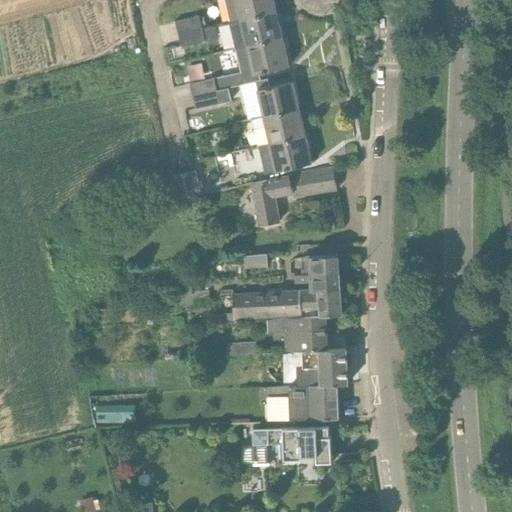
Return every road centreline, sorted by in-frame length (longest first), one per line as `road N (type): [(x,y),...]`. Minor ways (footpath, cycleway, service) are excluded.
road 1 (residential): [(403,511),(386,391),(393,0)]
road 2 (tertiary): [(473,511),(460,174),(470,0)]
